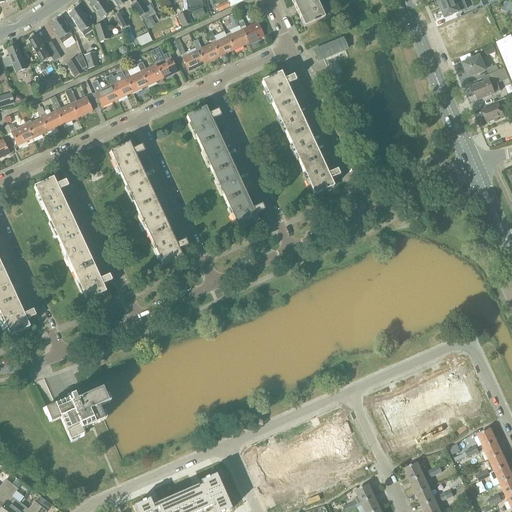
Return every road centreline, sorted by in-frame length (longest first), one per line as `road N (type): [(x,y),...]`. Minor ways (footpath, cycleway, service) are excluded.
road 1 (residential): [(290,250),(213,82)]
road 2 (residential): [(366,215),(289,47)]
road 3 (residential): [(138,320),(61,152)]
road 4 (residential): [(214,285),(137,117)]
road 5 (secondary): [(471,166),(403,0)]
road 6 (residential): [(61,355),(0,220)]
road 7 (residential): [(351,392),(456,345),(475,354)]
road 8 (residential): [(226,445),(351,392)]
road 9 (residential): [(406,511),(351,392)]
road 10 (residential): [(109,497),(226,445)]
